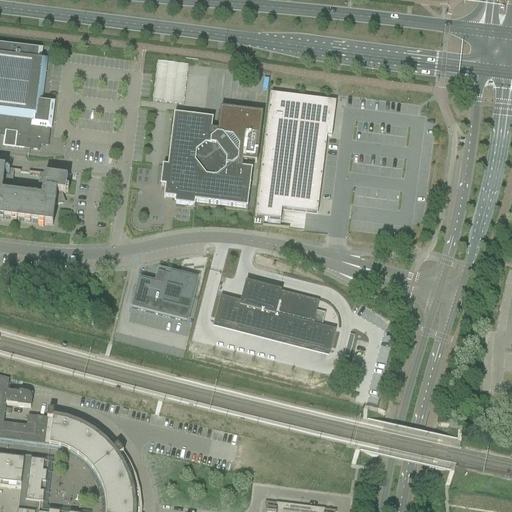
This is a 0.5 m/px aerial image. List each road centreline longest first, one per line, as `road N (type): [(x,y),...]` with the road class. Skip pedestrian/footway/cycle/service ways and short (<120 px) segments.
road 1 (primary): [(0,9),(479,70)]
road 2 (primary): [(483,33),(203,0)]
road 3 (unclassified): [(351,267),(226,237),(116,252)]
road 4 (tertiary): [(453,301),(490,183),(505,73)]
road 5 (tertiary): [(479,70),(471,150),(436,283)]
road 6 (tertiary): [(400,511),(453,301)]
road 7 (tertiary): [(431,302),(379,511)]
road 8 (residential): [(116,252),(124,174),(0,162)]
